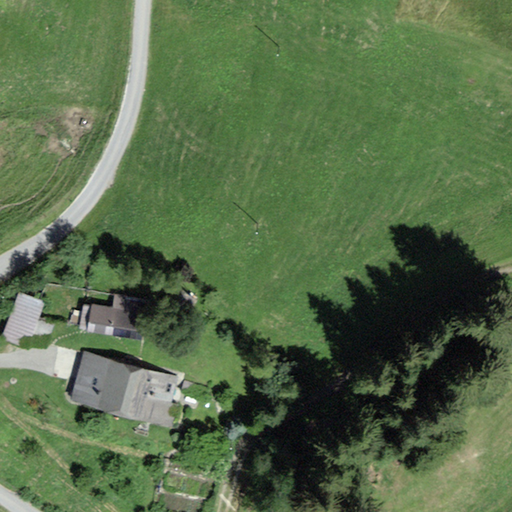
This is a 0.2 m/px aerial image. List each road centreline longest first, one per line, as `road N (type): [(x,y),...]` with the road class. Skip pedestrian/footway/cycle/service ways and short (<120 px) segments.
road 1 (track): [(224,511),(250,447),(296,390),(365,343),(511,270)]
road 2 (unclassified): [(0,270),(38,252),(81,214),(110,167),(133,116),(146,0)]
